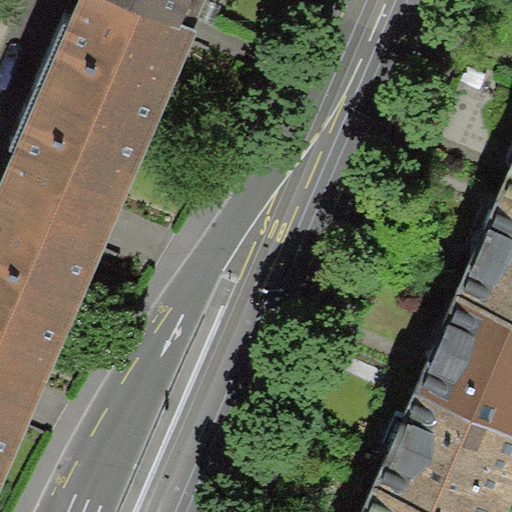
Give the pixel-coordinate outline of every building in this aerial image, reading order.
[(181,17),(140,0),(82,0),(47,82),(136,121),(150,88),(181,17)] [(140,0),(181,17),(182,16),(192,13),(197,0),(140,0)] [(136,121),(47,82),(2,186),(91,225),(109,184),(136,121)] [(511,133),(502,156),(511,159),(505,173),(497,192),(511,198),(511,133)] [(91,225),(2,186),(0,190),(0,289),(53,313),(67,281),(91,225)] [(455,287),(511,311),(511,198),(497,192),(469,257),(455,287)] [(511,311),(455,287),(428,351),(414,383),(511,424),(511,311)] [(53,313),(0,289),(0,394),(15,401),(26,375),(53,313)] [(511,424),(414,383),(400,415),(392,412),(379,441),(388,445),(384,452),(373,478),(452,511),(481,511),(511,440),(511,424)] [(0,436),(15,401),(0,394),(0,436)] [(452,511),(373,478),(358,511),(452,511)]
